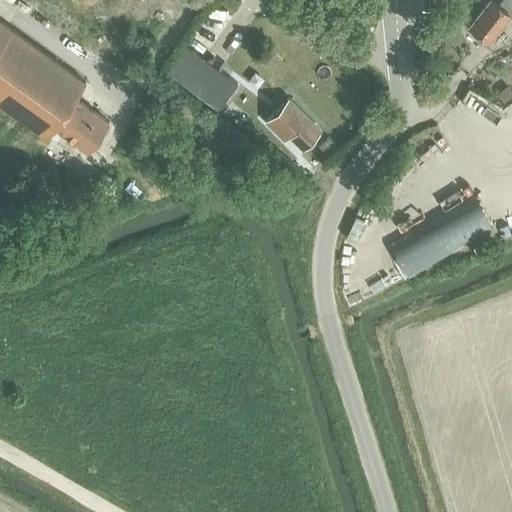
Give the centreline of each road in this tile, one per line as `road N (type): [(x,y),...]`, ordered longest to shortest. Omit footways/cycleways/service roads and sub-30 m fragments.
road 1 (unclassified): [(385,511),(323,267),(333,209),(404,90),(400,55)]
road 2 (unclassified): [(276,0),(349,49),(400,55)]
